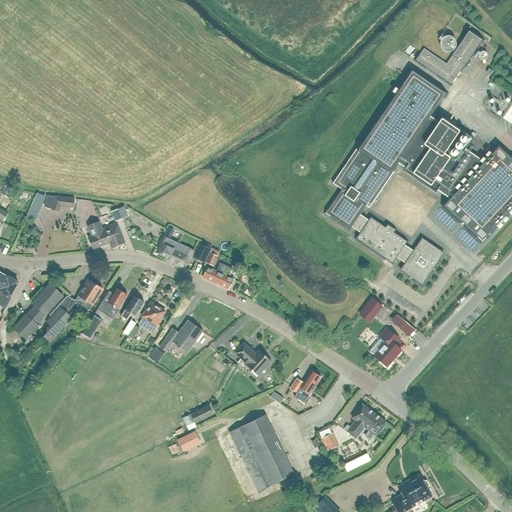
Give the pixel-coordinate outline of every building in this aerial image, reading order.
[(468,30),(452,54),(446,64),(423,48),(415,60),(451,85),(466,63),(481,38),(468,30)] [(444,51),(448,52),(451,51),(454,48),(455,46),(455,42),(454,39),(452,36),(448,35),(444,35),(440,38),(439,41),(439,45),(441,49),(444,51)] [(478,58),(481,59),(483,59),(485,58),(487,56),(486,53),(484,51),(481,51),(479,52),(478,55),(478,58)] [(396,257),(403,262),(404,263),(399,270),(408,276),(422,286),(440,259),(439,258),(442,252),(440,251),(441,249),(421,235),(411,249),(405,245),(408,240),(393,231),(394,229),(386,224),(385,226),(369,215),(367,219),(360,214),(366,206),(368,207),(393,171),(390,169),(392,167),(395,169),(399,163),(447,197),(440,205),(481,244),(486,238),(511,210),(511,155),(498,142),(482,159),(466,149),(474,137),(440,113),(436,119),(431,116),(439,104),(446,93),(410,68),(358,143),(361,145),(359,148),(357,146),(332,182),(340,188),(326,208),(323,213),(329,216),(349,230),(352,226),(358,231),(354,238),(392,264),(396,257)] [(487,107),(500,116),(511,100),(498,91),(494,97),(486,91),(483,96),(491,102),(487,107)] [(3,186),(0,192),(0,193),(7,197),(11,190),(3,186)] [(55,196),(51,210),(55,211),(58,211),(59,211),(60,207),(60,206),(73,208),(74,199),(74,198),(55,196)] [(116,220),(121,218),(127,216),(124,206),(117,209),(112,211),(116,220)] [(103,228),(102,228),(99,220),(87,226),(90,236),(88,237),(93,249),(109,242),(110,242),(105,230),(104,231),(103,228)] [(116,222),(103,228),(104,231),(105,230),(110,242),(109,242),(111,247),(124,242),(116,222)] [(184,270),(191,255),(193,252),(164,236),(161,241),(158,249),(160,250),(158,254),(166,258),(165,260),(184,270)] [(204,245),(197,259),(204,262),(211,248),(204,245)] [(209,253),(205,262),(214,266),(218,256),(210,253),(209,253)] [(202,276),(228,289),(233,278),(228,276),(232,268),(219,263),(215,271),(207,266),(202,276)] [(0,295),(4,289),(2,288),(8,277),(1,273),(0,274),(0,295)] [(18,282),(9,277),(8,277),(2,288),(4,289),(0,295),(0,304),(5,308),(12,297),(10,296),(18,282)] [(47,322),(50,325),(47,329),(47,333),(44,336),(49,341),(72,318),(81,305),(90,310),(103,288),(89,280),(76,301),(71,301),(65,311),(60,307),(47,322)] [(35,306),(46,315),(63,296),(50,284),(33,303),(35,306)] [(108,295),(100,308),(98,310),(111,318),(113,315),(114,316),(128,295),(117,288),(111,297),(108,295)] [(144,302),(134,295),(121,315),(127,319),(131,313),(135,316),(144,302)] [(357,311),(368,320),(382,305),(372,296),(357,311)] [(139,324),(148,329),(152,322),(157,325),(165,311),(152,303),(143,316),(144,317),(139,324)] [(37,324),(46,315),(35,306),(27,315),(26,314),(13,329),(25,340),(38,325),(37,324)] [(381,322),(386,316),(382,311),(376,318),(381,322)] [(101,320),(92,314),(80,332),(89,338),(101,320)] [(397,324),(406,333),(412,328),(403,319),(397,324)] [(131,320),(123,333),(127,336),(128,335),(134,325),(135,323),(131,320)] [(187,352),(202,331),(187,320),(177,335),(171,331),(160,347),(167,351),(173,342),(187,352)] [(134,325),(128,335),(132,338),(139,328),(134,325)] [(385,341),(384,343),(379,338),(369,350),(369,352),(373,355),(384,365),(393,356),(394,356),(399,350),(393,344),(398,338),(386,327),(379,335),(385,341)] [(257,375),(270,360),(258,348),(255,352),(243,341),(234,352),(245,362),(244,363),(257,375)] [(156,363),(156,362),(163,353),(154,346),(147,356),(156,363)] [(20,359),(15,350),(10,352),(15,362),(20,359)] [(296,379),(290,389),(296,393),(294,397),(305,404),(311,395),(309,394),(320,377),(311,371),(304,383),(296,379)] [(190,413),(195,423),(213,414),(208,404),(190,413)] [(376,436),(386,423),(362,405),(352,418),(355,421),(347,431),(356,439),(365,428),(376,436)] [(182,418),(185,426),(193,422),(190,414),(182,418)] [(265,415),(229,432),(258,491),(294,474),(265,415)] [(176,439),(178,442),(182,451),(200,443),(195,431),(176,439)] [(338,446),(332,433),(320,438),(326,451),(338,446)] [(174,443),(167,445),(171,455),(177,453),(174,443)] [(407,503),(429,492),(426,486),(427,485),(425,480),(423,480),(420,474),(410,478),(398,483),(402,492),(391,498),(398,511),(409,506),(407,503)] [(339,511),(324,496),(312,507),(317,511),(339,511)]
